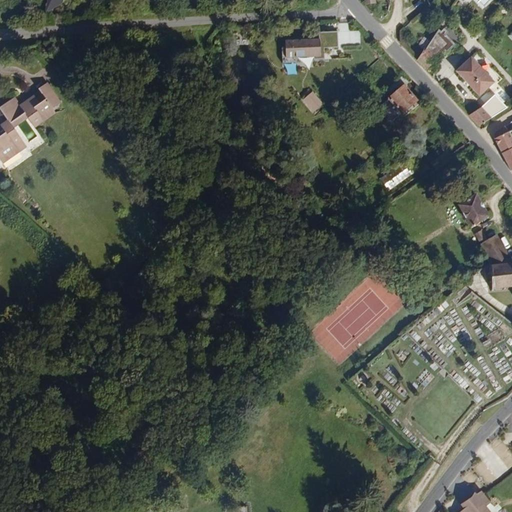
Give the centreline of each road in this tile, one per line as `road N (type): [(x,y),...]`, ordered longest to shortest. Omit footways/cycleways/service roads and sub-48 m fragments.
road 1 (unclassified): [(0,36),(351,4)]
road 2 (tertiary): [(511,183),(351,4)]
road 3 (residential): [(511,404),(423,511)]
